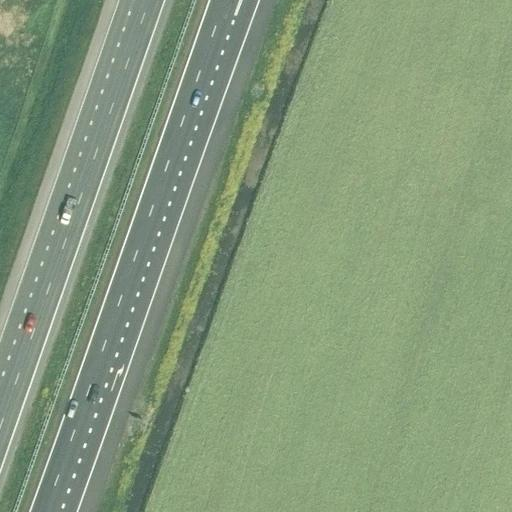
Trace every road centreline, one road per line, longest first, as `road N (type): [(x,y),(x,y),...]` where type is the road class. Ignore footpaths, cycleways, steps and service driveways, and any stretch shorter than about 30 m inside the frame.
road 1 (motorway): [(44,511),(224,0)]
road 2 (motorway): [(147,0),(0,426)]
